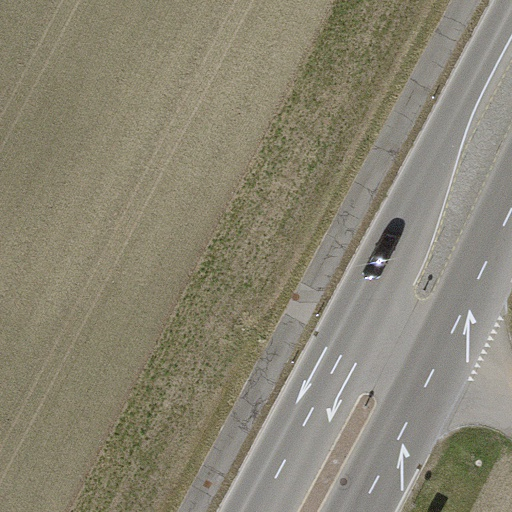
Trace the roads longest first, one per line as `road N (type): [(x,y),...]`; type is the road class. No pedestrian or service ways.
road 1 (secondary): [(403,339),(511,102)]
road 2 (secondary): [(403,339),(316,414),(263,511)]
road 3 (secondary): [(339,511),(384,426),(403,339)]
road 4 (unclassified): [(511,404),(403,339)]
